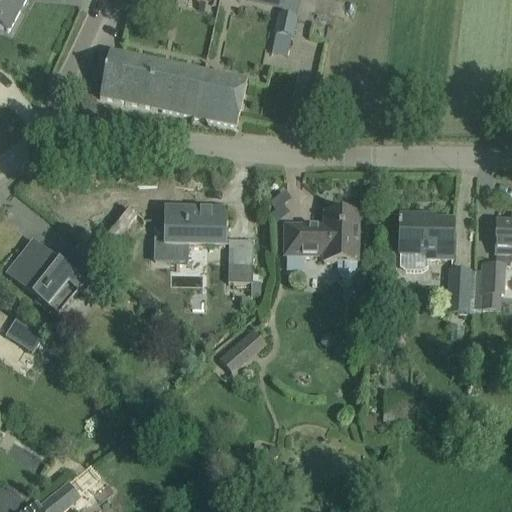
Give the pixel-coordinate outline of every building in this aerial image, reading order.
[(0,0),(0,29),(8,34),(26,1),(24,0),(0,0)] [(285,0),(239,0),(238,4),(283,13),(285,0)] [(296,20),(279,16),(275,37),(292,40),(296,20)] [(100,101),(147,111),(157,64),(110,54),(100,101)] [(147,111),(194,121),(204,74),(157,64),(147,111)] [(204,74),(194,121),(236,130),(247,84),(204,74)] [(92,257),(102,266),(115,249),(113,248),(136,219),(128,212),(92,257)] [(156,243),(155,265),(187,265),(187,249),(225,250),(226,214),(166,213),(165,243),(156,243)] [(324,230),(286,229),(285,259),(324,260),(323,266),(337,267),(337,277),(343,283),(350,283),(356,278),(356,267),(357,267),(358,217),(324,216),(324,230)] [(452,263),(453,224),(418,223),(418,218),(400,218),(399,269),(405,274),(421,275),(428,271),(428,262),(452,263)] [(496,257),(511,258),(511,227),(497,227),(496,257)] [(231,300),(252,300),(253,245),(229,245),(228,287),(232,287),(231,300)] [(97,282),(105,272),(101,267),(102,266),(92,257),(91,258),(79,249),(62,270),(33,246),(7,277),(58,319),(78,294),(89,303),(102,286),(97,282)] [(483,269),(482,297),(503,298),(504,271),(504,270),(496,269),(483,269)] [(450,274),(449,317),(467,318),(469,275),(450,274)] [(27,353),(38,334),(15,320),(4,339),(27,353)] [(464,344),(464,330),(452,329),(451,344),(464,344)] [(251,334),(218,363),(232,379),(265,350),(251,334)] [(382,427),(410,428),(412,394),(384,393),(382,427)] [(67,486),(37,511),(69,511),(80,503),(67,486)] [(0,493),(0,511),(7,511),(14,501),(0,493)] [(219,511),(217,501),(200,505),(201,511),(219,511)]
